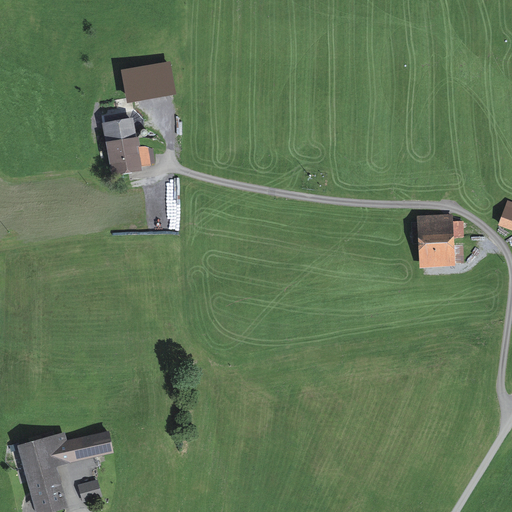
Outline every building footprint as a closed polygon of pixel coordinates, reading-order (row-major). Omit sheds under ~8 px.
[(172,60),(122,67),(127,100),(176,94),(172,60)] [(106,123),(116,175),(155,168),(146,116),(106,123)] [(511,203),(510,203),(502,228),(511,231),(511,203)] [(463,223),(422,225),(424,269),(465,266),(463,223)] [(63,435),(22,445),(38,511),(64,504),(54,463),(111,450),(107,432),(65,442),(63,435)] [(100,480),(80,484),(84,503),(104,498),(100,480)]
